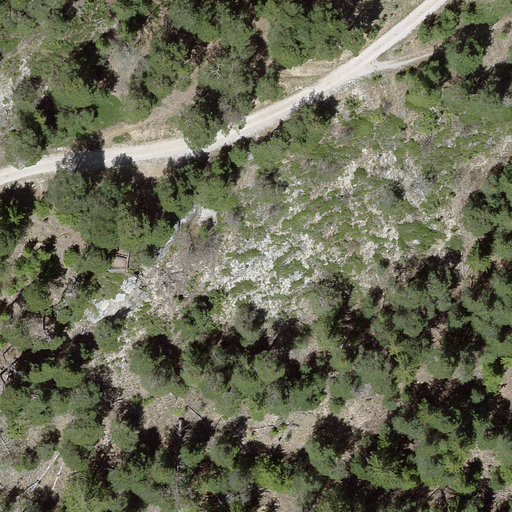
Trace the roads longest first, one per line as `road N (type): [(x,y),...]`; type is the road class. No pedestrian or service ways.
road 1 (track): [(0,178),(27,165),(208,140),(344,73)]
road 2 (track): [(344,73),(511,30)]
road 3 (track): [(344,73),(396,41),(440,0)]
